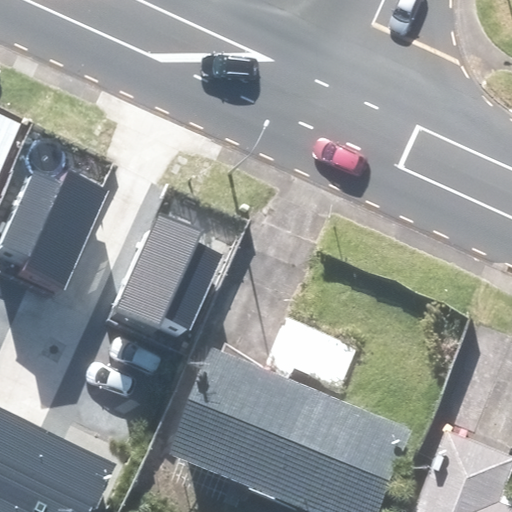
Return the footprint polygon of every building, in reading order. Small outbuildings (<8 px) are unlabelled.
[(14,270),(55,287),(98,184),(57,168),(52,179),(24,168),(0,225),(0,248),(20,257),(14,270)] [(150,212),(109,311),(150,328),(156,314),(180,323),(210,250),(187,240),(192,229),(150,212)] [(381,511),(420,427),(233,343),(186,447),(331,511),(381,511)] [(0,473),(85,509),(106,458),(0,414),(0,473)] [(511,511),(511,442),(464,426),(434,511),(511,511)] [(0,511),(83,511),(85,509),(0,473),(0,511)]
